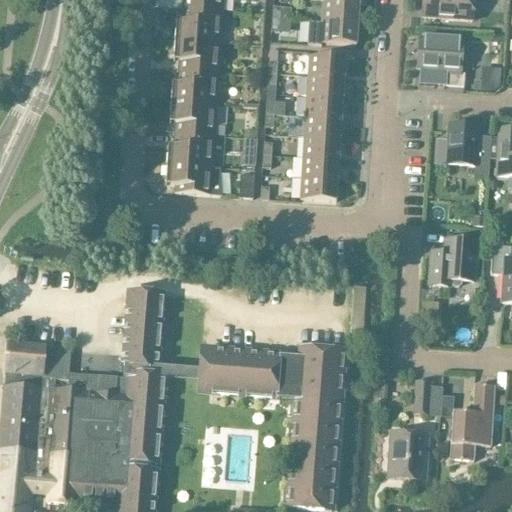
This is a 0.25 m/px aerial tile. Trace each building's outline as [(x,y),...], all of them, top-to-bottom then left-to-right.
[(176,0),(176,1),(181,1),(180,12),(222,15),(222,0),(176,0)] [(422,0),(421,20),(471,24),(472,0),(422,0)] [(322,5),(320,25),(356,27),(358,7),(310,4),(322,5)] [(272,9),(271,22),(279,22),(280,10),(272,9)] [(175,23),(174,43),(219,46),(222,15),(180,12),(180,23),(175,23)] [(278,35),(279,22),(271,22),(270,34),(278,35)] [(309,24),(307,48),(321,49),(321,46),(355,48),(356,27),(320,25),(309,24)] [(420,36),(418,69),(421,70),(420,85),(462,88),(463,77),(458,77),(461,39),(420,36)] [(174,43),(172,63),(177,63),(176,75),(217,77),(219,46),(174,43)] [(308,58),(307,79),(343,81),(344,61),(308,58)] [(268,64),(267,77),(276,77),(277,65),(268,64)] [(171,85),(169,106),(215,109),(217,77),(176,75),(176,86),(171,85)] [(275,90),(276,77),(267,77),(266,89),(275,90)] [(307,79),(305,100),(341,102),(343,81),(307,79)] [(473,83),(472,93),(491,94),(492,84),(480,84),(473,83)] [(305,100),(304,120),(340,122),(341,102),(305,100)] [(265,105),(265,117),(273,118),(274,105),(265,105)] [(169,106),(168,126),(173,126),(172,137),(213,140),(215,109),(169,106)] [(272,131),(273,118),(265,117),(264,130),(272,131)] [(304,120),(303,141),(339,143),(340,122),(304,120)] [(246,141),(256,142),(257,127),(247,126),(246,141)] [(435,143),(434,166),(473,169),(473,179),(487,180),(490,139),(477,139),(477,129),(447,127),(446,144),(435,143)] [(511,131),(499,131),(495,179),(511,180),(511,131)] [(167,148),(165,168),(211,171),(213,140),(172,137),(171,149),(167,148)] [(303,141),(301,161),(337,164),(339,143),(303,141)] [(242,142),(241,152),(255,153),(256,143),(247,142),(242,142)] [(263,145),(262,158),(270,159),(271,146),(263,145)] [(270,171),(270,159),(262,158),(261,171),(270,171)] [(301,161),(300,182),(336,184),(337,164),(301,161)] [(165,168),(164,188),(174,188),(174,196),(209,199),(221,199),(220,171),(211,171),(165,168)] [(252,202),(253,179),(239,178),(238,201),(252,202)] [(299,202),(335,205),(336,184),(300,182),(299,202)] [(267,203),(268,190),(260,190),(259,202),(267,203)] [(461,284),(473,284),(476,244),(445,242),(445,254),(431,253),(429,284),(432,288),(457,290),(461,287),(461,284)] [(502,278),(501,305),(511,306),(511,262),(509,262),(510,250),(491,249),(489,277),(502,278)] [(0,511),(29,511),(31,495),(47,496),(46,505),(75,508),(77,481),(121,484),(118,511),(152,511),(155,474),(148,473),(148,466),(156,467),(163,379),(170,380),(198,382),(197,395),(275,401),(296,403),(287,511),(297,511),(330,511),(343,355),(300,351),(299,360),(278,358),(200,352),(198,373),(169,370),(156,369),(162,297),(128,294),(122,379),(129,379),(128,397),(114,396),(114,388),(99,387),(99,394),(54,391),(55,382),(68,383),(70,352),(44,350),(6,347),(4,375),(5,375),(3,387),(0,422),(0,511)] [(375,399),(386,399),(387,383),(398,383),(398,373),(377,372),(375,399)] [(415,385),(413,416),(427,417),(429,385),(415,385)] [(452,415),(448,463),(472,464),(473,449),(489,450),(493,390),(473,388),(472,416),(452,415)] [(390,435),(387,481),(423,483),(426,437),(390,435)]
